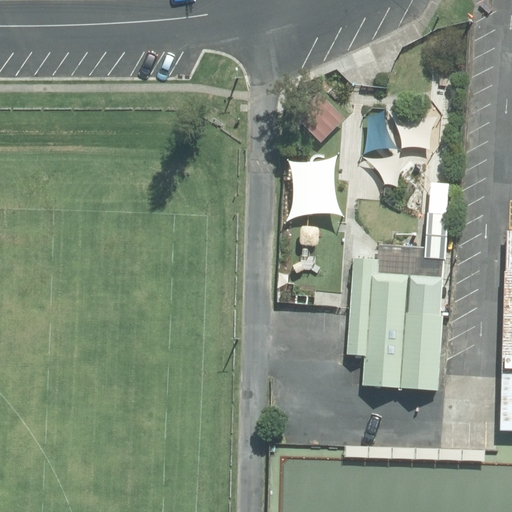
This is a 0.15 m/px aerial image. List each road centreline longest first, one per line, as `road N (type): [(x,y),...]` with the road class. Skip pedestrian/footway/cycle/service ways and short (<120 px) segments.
road 1 (unknown): [(253,393),(438,417),(468,399),(509,159)]
road 2 (residential): [(0,23),(152,21),(270,0)]
